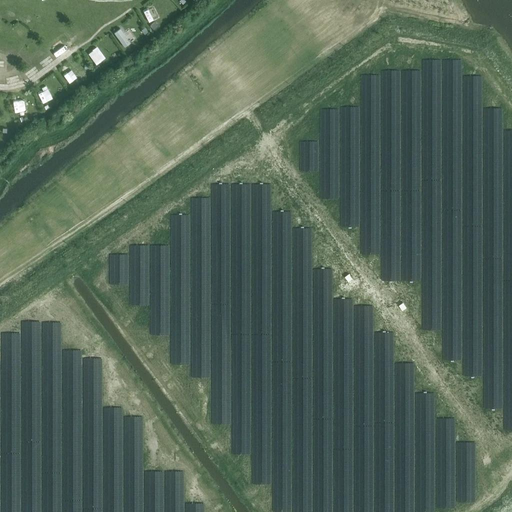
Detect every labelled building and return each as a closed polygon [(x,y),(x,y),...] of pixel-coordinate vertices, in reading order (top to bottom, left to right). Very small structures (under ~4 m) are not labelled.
[(120,28),(114,32),(124,47),(131,42),(120,28)] [(23,69),(14,70),(14,82),(24,81),(23,69)] [(84,70),(71,81),(75,86),(88,75),(84,70)] [(40,95),(43,102),(52,99),(49,91),(40,95)] [(14,100),(16,110),(26,109),(24,99),(14,100)]
